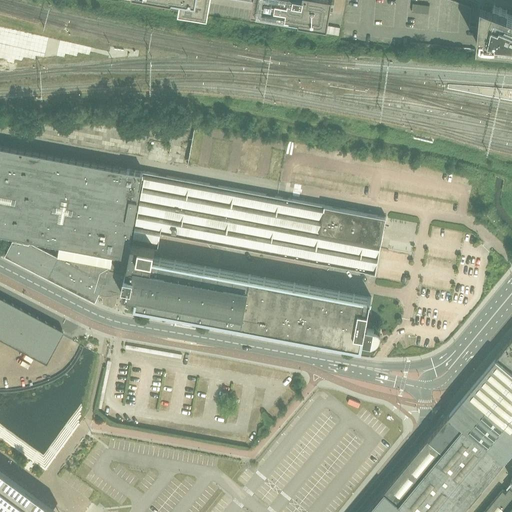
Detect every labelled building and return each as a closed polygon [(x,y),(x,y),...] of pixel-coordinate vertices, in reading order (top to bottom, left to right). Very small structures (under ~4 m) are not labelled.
[(188,0),(210,4),(211,0),(257,0),(293,6),(294,4),(302,5),(301,7),(330,12),(332,0),(188,0)] [(429,13),(430,5),(413,3),(412,11),(429,13)] [(480,7),(477,44),(511,47),(511,10),(507,10),(494,5),(491,11),(480,7)] [(309,30),(339,35),(340,27),(311,22),(309,30)] [(410,43),(410,51),(439,53),(440,45),(410,43)] [(376,272),(386,217),(325,205),(277,196),(145,171),(143,171),(0,144),(0,232),(17,236),(16,241),(13,240),(5,256),(95,302),(101,291),(102,292),(104,292),(106,293),(108,293),(111,292),(117,291),(119,290),(121,291),(123,291),(123,293),(137,295),(135,304),(138,305),(305,336),(361,346),(362,341),(372,343),(374,343),(376,343),(379,340),(380,339),(381,337),(381,335),(381,333),(380,331),(378,329),(377,328),(374,328),(366,326),(371,299),(371,297),(154,256),(156,247),(158,248),(161,232),(376,272)] [(0,338),(46,363),(46,362),(63,331),(63,330),(62,330),(0,297),(0,338)] [(460,511),(505,459),(511,450),(511,336),(496,357),(366,511),(460,511)] [(0,511),(61,511),(0,466),(0,511)] [(483,511),(511,511),(511,478),(511,479),(511,480),(511,483),(505,491),(502,489),(483,511)]
